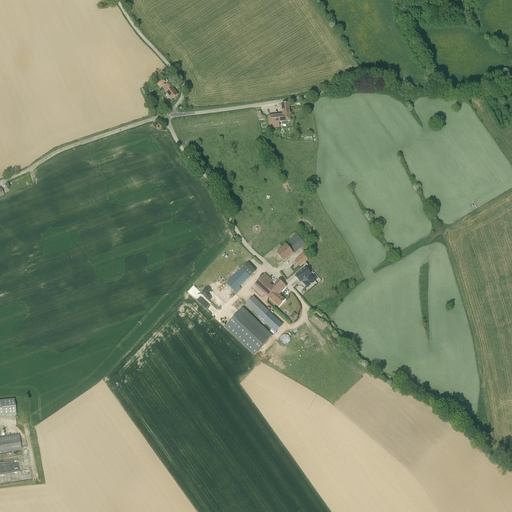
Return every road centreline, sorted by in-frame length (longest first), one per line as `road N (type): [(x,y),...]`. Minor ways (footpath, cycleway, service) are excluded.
road 1 (unclassified): [(168,115),(362,82),(459,90),(511,76)]
road 2 (track): [(511,462),(490,452),(459,416),(376,371),(291,289)]
road 3 (unclassified): [(291,289),(245,244),(180,147),(168,115)]
road 4 (unclassified): [(0,182),(54,152),(168,115)]
road 5 (unclassified): [(168,115),(181,84),(117,0)]
